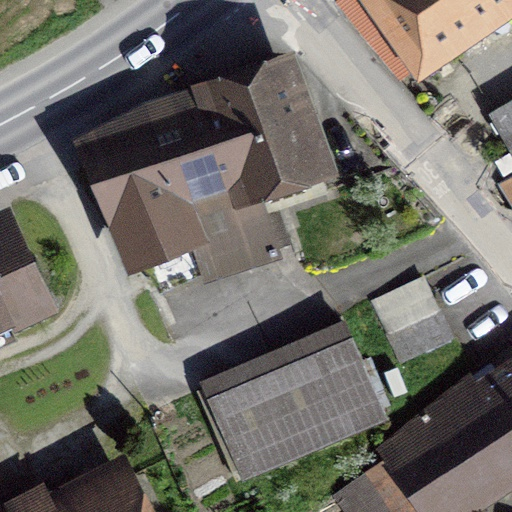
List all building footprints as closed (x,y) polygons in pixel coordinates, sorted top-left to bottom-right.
[(376,0),(392,21),(387,25),(370,0),(332,0),(329,2),(397,80),(421,63),(420,62),(510,0),(376,0)] [(149,250),(166,288),(204,271),(206,276),(278,253),(259,194),(262,193),(258,183),(318,163),(284,66),(210,92),(212,99),(184,108),(185,110),(133,127),(137,137),(92,160),(133,257),(149,250)] [(511,104),(492,116),(511,150),(511,104)] [(4,219),(0,220),(0,322),(43,303),(4,219)] [(373,301),(400,359),(450,335),(422,277),(373,301)] [(383,415),(349,336),(210,395),(244,475),(383,415)] [(407,452),(393,461),(423,510),(424,511),(439,511),(511,464),(511,369),(457,407),(445,390),(393,433),(407,452)] [(419,511),(423,510),(393,461),(391,458),(337,494),(350,511),(419,511)] [(141,511),(125,481),(64,511),(57,511),(53,503),(35,511),(141,511)]
